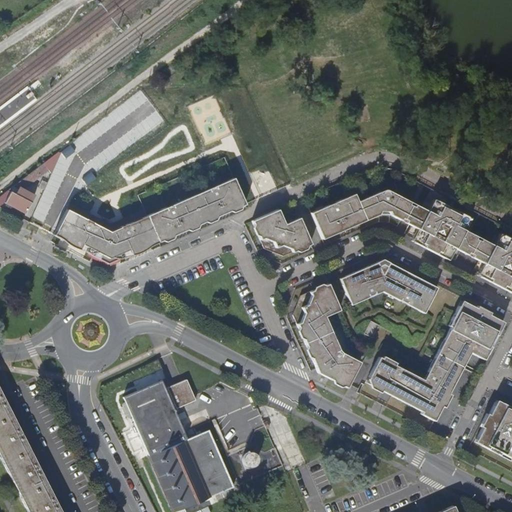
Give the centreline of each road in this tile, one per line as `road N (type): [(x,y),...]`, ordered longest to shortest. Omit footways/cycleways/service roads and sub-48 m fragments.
road 1 (residential): [(511,308),(369,240),(260,286)]
road 2 (residential): [(103,306),(126,283),(231,240),(260,286)]
road 3 (tertiary): [(133,511),(81,408),(80,360)]
road 4 (residential): [(439,467),(511,331)]
road 5 (residential): [(439,467),(303,396)]
road 6 (residential): [(303,396),(179,332)]
